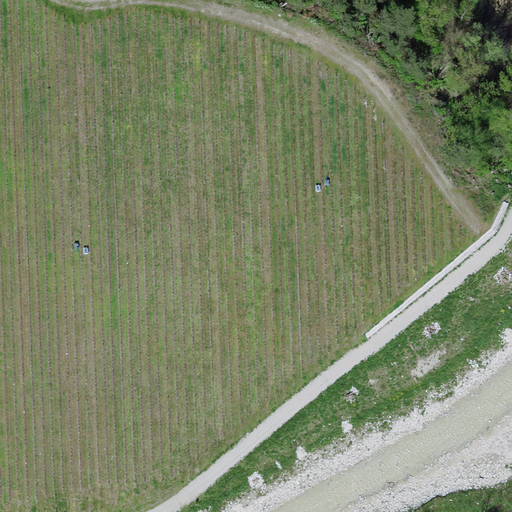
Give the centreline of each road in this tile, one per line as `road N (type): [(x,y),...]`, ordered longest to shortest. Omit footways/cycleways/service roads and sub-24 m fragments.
road 1 (track): [(149,511),(499,241)]
road 2 (track): [(173,0),(279,26),(384,101),(450,241),(480,256)]
